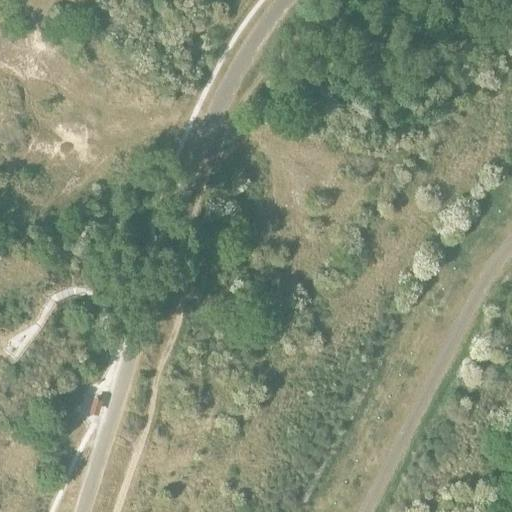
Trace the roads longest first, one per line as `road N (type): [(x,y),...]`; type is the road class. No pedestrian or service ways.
road 1 (unknown): [(115,511),(214,160),(240,99),(339,0)]
road 2 (track): [(356,511),(511,226)]
